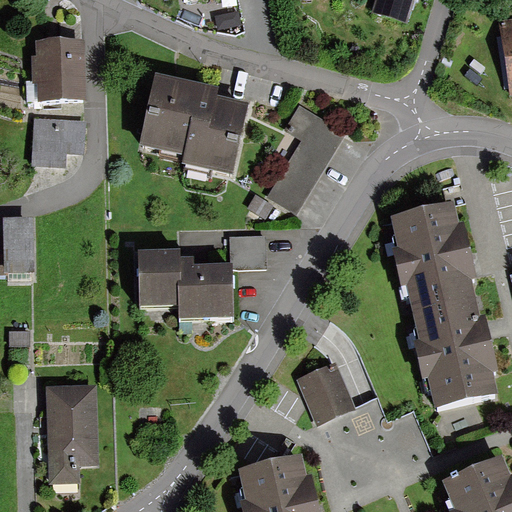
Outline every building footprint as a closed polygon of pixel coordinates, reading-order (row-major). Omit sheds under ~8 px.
[(376,0),(371,15),(408,25),(416,0),(376,0)] [(511,19),(500,21),(510,98),(511,98),(511,19)] [(37,38),(40,102),(87,100),(85,36),(37,38)] [(155,73),(139,145),(183,155),(182,163),(232,174),(248,102),(216,95),(218,87),(155,73)] [(303,141),(269,198),(297,215),(346,133),(302,108),(288,132),(303,141)] [(35,121),(33,166),(68,168),(69,155),(85,156),(87,123),(35,121)] [(456,201),(392,216),(414,315),(479,299),(456,201)] [(4,272),(36,272),(35,217),(3,218),(3,235),(4,272)] [(269,235),(233,235),(233,270),(270,269),(269,235)] [(139,251),(141,307),(178,306),(179,321),(233,320),(232,263),(197,264),(196,256),(181,257),(181,249),(139,251)] [(479,299),(414,315),(436,410),(502,395),(479,299)] [(31,337),(11,337),(11,359),(32,359),(31,337)] [(298,382),(318,425),(356,408),(337,365),(298,382)] [(53,385),(54,466),(106,465),(106,385),(53,385)] [(511,511),(511,478),(504,459),(442,486),(453,511),(511,511)] [(320,511),(307,461),(238,479),(246,511),(320,511)]
